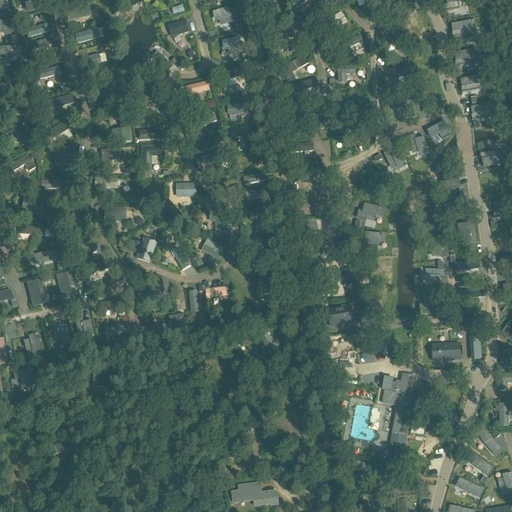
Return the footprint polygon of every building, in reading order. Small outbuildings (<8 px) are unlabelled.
[(0,0),(0,11),(9,10),(8,3),(4,4),(3,0),(0,0)] [(34,0),(24,0),(28,13),(37,10),(34,0)] [(294,0),(290,3),(294,9),(295,10),(309,0),(294,0)] [(461,0),(445,0),(447,4),(442,4),(443,11),(459,9),(458,2),(462,1),(461,0)] [(91,17),(87,2),(66,8),(69,22),(91,17)] [(228,23),(229,24),(238,21),(235,14),(230,16),(227,8),(213,12),(214,15),(215,15),(217,20),(220,19),(222,25),(228,23)] [(341,13),(325,23),(328,28),(336,23),(345,18),(341,13)] [(185,20),(168,25),(172,39),(190,33),(185,20)] [(12,21),(0,22),(0,34),(13,33),(12,21)] [(474,28),(473,21),(452,25),(453,33),(452,33),(453,38),(472,34),(472,29),(474,28)] [(46,25),(25,31),(27,39),(49,33),(46,25)] [(395,27),(389,32),(400,49),(407,44),(395,27)] [(294,29),(270,33),(272,43),(296,39),(294,29)] [(94,31),(74,36),(77,45),(96,39),(94,31)] [(360,36),(342,44),(344,51),(363,42),(360,36)] [(238,53),(247,51),(245,44),(239,46),(237,38),(223,42),(224,45),(225,44),(226,49),(230,48),(231,54),(238,53)] [(51,39),(29,45),(31,51),(43,48),(49,47),(53,46),(51,39)] [(293,41),(284,42),(284,51),(293,51),(293,41)] [(0,47),(0,55),(0,60),(23,58),(22,45),(0,47)] [(176,52),(182,56),(186,51),(180,46),(176,52)] [(477,57),(476,49),(455,53),(456,62),(455,62),(456,67),(476,63),(475,58),(477,57)] [(173,67),(158,52),(152,59),(162,68),(157,73),(162,78),(173,67)] [(99,55),(77,60),(79,69),(101,63),(99,55)] [(305,56),(282,70),(289,81),(296,77),(293,73),(309,63),(305,56)] [(411,65),(393,70),(396,80),(398,79),(404,78),(407,88),(408,89),(417,87),(411,65)] [(59,67),(38,72),(40,80),(61,75),(59,67)] [(249,67),(224,73),(227,81),(228,81),(235,79),(252,75),(249,67)] [(339,68),(339,82),(345,82),(345,74),(355,74),(355,68),(339,68)] [(6,85),(16,84),(16,90),(25,90),(24,75),(5,76),(6,85)] [(482,75),(460,80),(462,88),(461,88),(462,93),(475,91),(475,90),(481,88),(480,84),(483,83),(482,79),(483,78),(482,75)] [(208,82),(186,87),(188,96),(210,91),(208,82)] [(151,85),(137,87),(140,104),(154,102),(151,85)] [(308,93),(300,94),(301,100),(317,98),(316,92),(308,93)] [(111,94),(92,98),(94,107),(113,102),(111,94)] [(71,95),(46,102),(48,112),(74,105),(71,95)] [(395,101),(393,101),(395,108),(408,106),(409,113),(416,112),(413,97),(395,101)] [(253,103),(228,107),(229,116),(254,112),(253,103)] [(493,104),(472,108),(473,116),(472,116),(473,120),(492,117),(491,112),(494,112),(493,104)] [(360,107),(335,108),(335,116),(360,115),(360,107)] [(14,108),(13,116),(37,118),(38,109),(14,108)] [(329,108),(314,109),(315,116),(321,115),(322,130),(329,129),(330,129),(329,108)] [(302,110),(293,112),(293,113),(294,118),(297,135),(306,134),(302,110)] [(203,137),(210,135),(210,136),(212,135),(212,134),(218,133),(216,124),(219,123),(217,117),(196,123),(198,129),(201,128),(203,137)] [(65,121),(42,135),(47,143),(70,129),(65,121)] [(357,121),(357,140),(365,140),(366,121),(357,121)] [(444,121),(427,131),(431,139),(439,134),(442,139),(451,134),(444,121)] [(121,130),(112,131),(113,144),(131,142),(130,122),(120,123),(121,130)] [(12,125),(4,124),(3,131),(11,132),(12,125)] [(162,131),(139,132),(139,141),(162,140),(162,131)] [(11,135),(10,143),(23,145),(28,145),(31,146),(32,137),(11,135)] [(414,137),(409,138),(413,153),(419,152),(420,155),(427,153),(423,138),(415,141),(414,137)] [(314,143),(291,145),(292,153),(315,152),(314,143)] [(69,147),(53,152),(56,161),(59,160),(61,166),(78,160),(76,153),(72,155),(69,147)] [(161,147),(142,148),(142,172),(152,171),(152,165),(152,156),(158,156),(161,156),(161,147)] [(226,151),(203,157),(205,166),(229,159),(226,151)] [(102,152),(102,172),(110,172),(110,161),(122,161),(122,152),(102,152)] [(390,152),(385,155),(392,169),(397,166),(399,169),(406,166),(399,153),(392,156),(390,152)] [(483,159),(484,167),(505,164),(504,156),(501,156),(500,152),(481,155),(482,159),(483,159)] [(28,173),(35,169),(27,155),(8,166),(12,173),(24,166),(28,173)] [(161,181),(162,162),(154,161),(153,181),(161,181)] [(447,183),(441,185),(444,192),(453,189),(453,188),(459,186),(456,179),(460,178),(458,174),(459,173),(458,170),(444,176),(447,183)] [(265,173),(243,178),(245,186),(267,181),(265,173)] [(478,175),(482,191),(491,189),(488,173),(478,175)] [(371,179),(368,183),(380,193),(384,188),(387,191),(391,185),(379,176),(374,182),(371,179)] [(351,177),(342,200),(351,203),(360,180),(351,177)] [(94,178),(94,188),(118,189),(119,179),(94,178)] [(318,179),(292,183),(294,192),(320,187),(318,179)] [(61,181),(41,182),(41,190),(61,189),(61,181)] [(196,185),(177,185),(178,198),(196,197),(196,185)] [(265,189),(246,193),(247,201),(267,197),(265,189)] [(452,209),(446,211),(448,218),(457,215),(457,214),(463,212),(461,206),(464,204),(463,200),(464,199),(463,197),(449,201),(452,209)] [(486,213),(497,211),(495,197),(483,199),(486,213)] [(23,200),(22,209),(47,213),(49,204),(23,200)] [(493,212),(495,219),(510,216),(509,209),(511,207),(511,200),(511,201),(496,204),(498,211),(493,212)] [(358,211),(357,218),(366,220),(366,219),(372,221),(374,214),(377,215),(378,211),(379,211),(380,208),(366,204),(364,212),(358,211)] [(82,207),(65,210),(66,215),(83,212),(82,207)] [(267,207),(257,210),(264,234),(274,231),(267,207)] [(104,209),(104,223),(125,223),(126,210),(104,209)] [(225,213),(211,214),(211,222),(216,222),(217,233),(226,233),(225,213)] [(467,225),(459,226),(460,233),(459,233),(459,235),(460,235),(461,242),(470,241),(470,244),(476,243),(473,222),(467,222),(467,225)] [(18,227),(17,235),(43,237),(43,229),(18,227)] [(360,240),(359,247),(369,248),(375,248),(376,242),(379,242),(380,237),(381,237),(381,234),(367,233),(366,241),(360,240)] [(439,240),(430,241),(432,248),(431,248),(431,250),(432,250),(433,257),(442,255),(442,258),(448,257),(445,236),(439,237),(439,240)] [(90,238),(74,240),(75,250),(79,249),(79,254),(96,251),(95,245),(91,245),(90,238)] [(150,264),(157,243),(145,239),(137,259),(150,264)] [(208,241),(203,251),(212,256),(208,263),(216,267),(225,250),(208,241)] [(252,248),(248,249),(250,259),(255,258),(277,252),(274,242),(252,248)] [(179,246),(171,251),(183,272),(191,267),(179,246)] [(58,249),(32,255),(34,265),(60,259),(58,249)] [(511,257),(501,259),(503,267),(502,267),(503,273),(511,270),(511,257)] [(384,260),(370,259),(369,275),(383,276),(384,260)] [(106,260),(82,269),(85,278),(109,269),(106,260)] [(479,262),(454,265),(455,274),(480,270),(479,262)] [(423,283),(422,283),(423,286),(437,285),(437,277),(443,277),(443,270),(433,270),(434,271),(427,271),(427,278),(423,278),(423,283)] [(69,273),(55,276),(61,301),(71,299),(68,288),(73,287),(69,273)] [(39,280),(25,283),(31,308),(41,306),(39,295),(43,294),(39,280)] [(256,299),(277,304),(281,285),(260,281),(256,299)] [(138,287),(138,298),(164,298),(164,287),(138,287)] [(228,288),(206,290),(207,299),(229,296),(228,288)] [(382,290),(372,292),(376,315),(386,314),(382,290)] [(482,290),(458,292),(459,301),(483,298),(482,290)] [(10,291),(0,293),(0,302),(12,299),(10,291)] [(197,292),(189,293),(191,313),(199,313),(197,292)] [(121,299),(101,305),(103,314),(123,308),(121,299)] [(440,307),(440,301),(424,301),(424,306),(422,307),(422,315),(437,315),(437,307),(440,307)] [(328,309),(331,326),(354,322),(352,306),(348,306),(347,305),(345,304),(343,304),(342,305),(341,307),(328,309)] [(184,315),(169,317),(171,332),(186,330),(184,315)] [(153,318),(138,320),(140,335),(155,333),(153,318)] [(82,319),(74,321),(78,338),(84,337),(84,341),(94,339),(91,322),(83,323),(82,319)] [(481,320),(466,321),(467,331),(481,330),(481,320)] [(511,320),(502,333),(511,341),(511,320)] [(66,324),(58,326),(58,329),(59,333),(63,346),(71,343),(66,324)] [(123,328),(104,331),(105,338),(125,334),(123,328)] [(267,332),(260,335),(269,353),(276,350),(267,332)] [(251,334),(232,343),(235,349),(254,340),(251,334)] [(28,341),(23,342),(27,359),(35,357),(34,354),(41,352),(37,335),(27,337),(28,341)] [(479,339),(471,339),(472,361),(481,360),(479,339)] [(460,344),(432,345),(433,362),(460,361),(460,344)] [(509,347),(500,348),(501,370),(510,369),(509,347)] [(214,365),(215,376),(229,375),(228,364),(214,365)] [(10,382),(11,389),(29,386),(28,381),(32,380),(30,370),(13,373),(14,381),(10,382)] [(511,373),(497,375),(498,391),(507,391),(507,384),(511,383),(511,373)] [(396,407),(392,434),(390,446),(405,448),(407,436),(406,436),(416,376),(402,374),(401,382),(396,381),(396,383),(384,381),(382,390),(384,390),(382,404),(396,407)] [(111,376),(93,377),(93,387),(111,386),(111,376)] [(178,402),(167,404),(169,413),(184,411),(182,399),(177,400),(178,402)] [(508,404),(499,405),(499,407),(499,412),(500,427),(509,427),(508,404)] [(485,430),(478,436),(480,438),(480,439),(481,440),(482,440),(485,444),(494,455),(501,449),(485,430)] [(223,452),(220,452),(221,461),(242,458),(241,450),(239,450),(236,431),(220,433),(223,452)] [(66,443),(53,447),(55,455),(69,451),(66,443)] [(473,454),(468,461),(470,463),(470,464),(472,465),(472,464),(477,467),(476,468),(488,476),(493,469),(473,454)] [(133,471),(123,474),(126,483),(141,478),(137,467),(132,468),(133,471)] [(505,481),(498,482),(500,489),(499,489),(502,498),(509,496),(507,490),(511,489),(511,476),(511,474),(508,475),(509,476),(504,477),(505,481)] [(393,476),(377,477),(378,487),(394,485),(393,476)] [(461,479),(457,487),(460,488),(460,489),(462,490),(462,489),(467,491),(467,492),(480,498),(484,490),(461,479)] [(239,493),(231,494),(232,505),(253,502),(254,508),(270,506),(270,507),(278,506),(276,492),(261,494),(259,484),(238,487),(239,493)] [(454,486),(444,490),(449,500),(458,496),(454,486)] [(385,511),(384,501),(377,501),(377,511),(385,511)] [(406,511),(406,502),(397,502),(397,511),(406,511)] [(322,511),(321,503),(314,504),(314,511),(322,511)]
